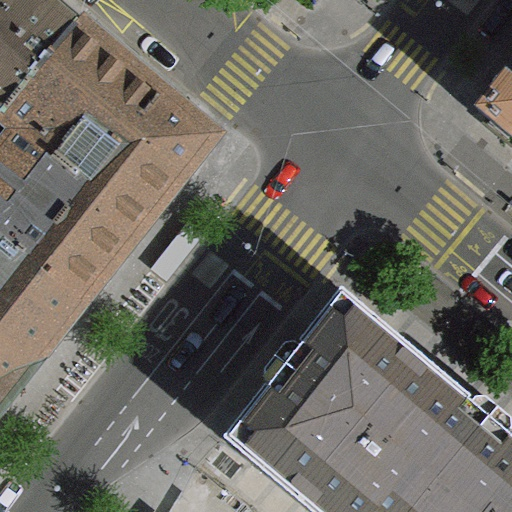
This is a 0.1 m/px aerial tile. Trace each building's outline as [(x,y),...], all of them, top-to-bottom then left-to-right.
[(0,0),(0,118),(5,117),(76,31),(38,0),(0,0)] [(1,161),(0,162),(0,236),(81,300),(207,141),(76,31),(5,117),(28,138),(39,126),(49,133),(22,166),(13,160),(1,161)] [(511,79),(486,112),(511,133),(511,79)] [(0,236),(0,403),(81,300),(0,236)] [(414,511),(500,409),(489,401),(475,405),(345,295),(301,348),(289,347),(267,375),(273,387),(225,441),(312,511),(414,511)] [(511,511),(511,417),(500,409),(414,511),(511,511)]
